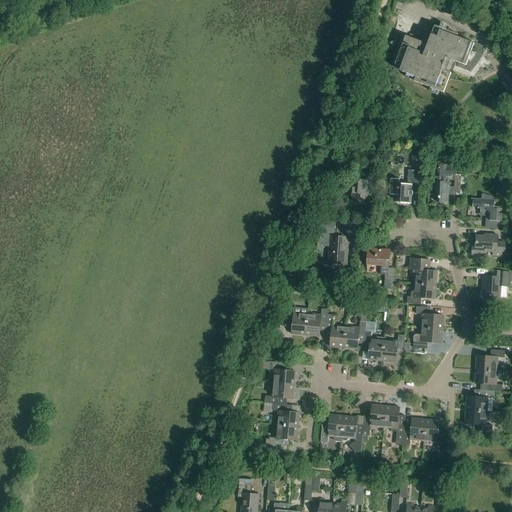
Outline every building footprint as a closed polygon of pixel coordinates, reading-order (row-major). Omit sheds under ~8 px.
[(458,35),(449,31),(449,29),(441,24),(440,28),(435,26),(428,45),(406,36),(400,51),(395,65),(404,68),(402,72),(416,77),(414,82),(444,93),(451,73),(445,71),(447,68),(450,60),(466,66),(468,59),(474,44),(457,37),(458,35)] [(413,146),(412,162),(420,162),(421,146),(413,146)] [(456,175),(456,167),(446,167),(446,164),(437,164),(436,178),(435,196),(440,196),(439,204),(448,205),(449,196),(453,196),(454,190),(460,191),(461,176),(456,175)] [(419,184),(420,171),(408,170),(407,185),(399,184),(400,180),(391,179),(390,195),(401,196),(400,204),(411,205),(412,184),(419,184)] [(380,190),(381,177),(373,176),(373,178),(368,177),(368,181),(350,180),(349,188),(353,189),(351,205),(366,206),(367,198),(369,198),(369,195),(367,195),(367,188),(372,188),(372,190),(380,190)] [(494,208),(495,201),(473,200),(472,209),(480,209),(480,215),(488,216),(487,230),(500,231),(501,223),(502,223),(502,215),(499,215),(499,208),(494,208)] [(336,222),(336,234),(347,234),(348,222),(336,222)] [(347,265),(348,238),(335,237),(336,224),(322,223),(321,238),(330,238),(328,264),(347,265)] [(484,255),(484,252),(493,253),(493,256),(505,257),(506,244),(497,243),(498,236),(489,236),(489,238),(476,237),(476,247),(474,247),(472,248),(472,255),(473,257),(481,257),(484,255)] [(395,276),(388,275),(390,251),(368,250),(367,265),(381,266),(381,275),(385,275),(384,289),(387,289),(387,294),(394,294),(395,276)] [(411,258),(410,263),(410,270),(413,271),(412,277),(415,277),(414,285),(436,286),(438,272),(429,272),(430,259),(411,258)] [(500,298),(506,298),(507,287),(509,288),(511,274),(503,273),(503,272),(493,271),(492,278),(483,277),(483,284),(484,284),(483,297),(500,298)] [(411,293),(411,298),(407,297),(407,304),(421,306),(421,299),(435,300),(436,286),(414,285),(414,291),(411,293)] [(305,336),(307,314),(308,310),(288,308),(287,322),(293,323),(291,335),(305,336)] [(422,315),(421,329),(442,330),(444,317),(430,316),(430,309),(416,308),(416,314),(422,315)] [(307,314),(305,336),(319,338),(320,324),(326,324),(327,316),(328,310),(321,310),(321,316),(307,314)] [(327,316),(326,324),(326,333),(332,334),(330,348),(344,349),(346,327),(332,326),(333,316),(327,316)] [(368,361),(382,362),(384,338),(377,338),(377,340),(371,339),(371,333),(374,333),(375,324),(371,323),(371,318),(366,318),(366,323),(365,332),(365,337),(364,345),(363,352),(369,353),(368,361)] [(365,332),(366,323),(360,322),(359,328),(346,327),(344,349),(357,351),(358,345),(364,345),(365,337),(365,332)] [(442,330),(421,329),(419,342),(414,342),(413,349),(427,350),(427,343),(441,344),(442,330)] [(384,338),(382,362),(395,364),(397,350),(403,350),(404,336),(398,336),(397,342),(384,340),(384,338)] [(476,356),(475,370),(497,372),(498,358),(504,358),(505,351),(491,351),(490,357),(476,356)] [(273,384),(294,386),(296,372),(282,371),(283,364),(269,363),(268,370),(274,370),(273,384)] [(475,370),(475,384),(480,384),(480,391),(481,391),(488,392),(495,392),(502,392),(502,385),(496,385),(497,372),(475,370)] [(294,386),(273,384),(271,397),(265,397),(265,403),(279,405),(279,398),(293,400),(294,386)] [(466,397),(465,411),(487,412),(488,399),(494,399),(495,392),(488,392),(481,391),(480,391),(474,391),(473,397),(466,397)] [(278,412),(277,426),(298,428),(300,414),(286,413),(286,405),(279,405),(265,403),(264,411),(278,412)] [(363,426),(362,443),(367,443),(368,437),(369,437),(369,436),(370,427),(384,429),(386,407),(372,406),(371,414),(364,413),(363,426)] [(386,407),(384,429),(391,429),(391,432),(397,432),(396,446),(403,446),(403,437),(404,433),(404,426),(405,423),(405,417),(398,416),(399,408),(386,407)] [(465,411),(465,424),(478,425),(478,432),(492,433),(492,426),(486,426),(487,412),(465,411)] [(322,423),(321,443),(328,443),(328,438),(333,438),(333,440),(336,442),(341,443),(341,439),(343,417),(330,416),(329,424),(322,423)] [(343,417),(341,439),(344,440),(346,443),(349,440),(355,441),(355,443),(353,443),(349,447),(355,454),(357,453),(361,453),(362,443),(363,426),(356,425),(357,418),(343,417)] [(403,437),(403,446),(409,447),(410,441),(424,442),(426,420),(412,419),(411,426),(404,426),(404,433),(403,437)] [(426,420),(424,442),(437,444),(437,449),(444,450),(445,436),(438,436),(439,422),(426,420)] [(298,428),(277,426),(275,439),(269,439),(268,445),(282,447),(283,440),(297,441),(298,428)] [(285,473),(283,483),(290,483),(292,474),(285,473)] [(312,488),(313,477),(306,477),(305,487),(312,488)] [(313,477),(312,488),(312,491),(319,492),(320,478),(313,477)] [(257,511),(259,496),(251,495),(252,480),(239,479),(238,494),(242,495),(240,511),(257,511)] [(356,495),(356,492),(357,481),(350,480),(349,494),(356,495)] [(401,484),(400,496),(399,499),(407,499),(408,485),(401,484)] [(311,502),(312,491),(312,488),(305,487),(304,501),(311,502)] [(444,502),(445,488),(437,488),(435,501),(444,502)] [(398,511),(399,499),(400,496),(393,495),(391,511),(398,511)] [(332,511),(333,504),(325,503),(325,501),(319,500),(318,511),(332,511)] [(341,505),(333,504),(332,511),(346,511),(347,503),(341,502),(341,505)] [(275,503),(275,506),(274,511),(288,511),(288,510),(289,504),(275,503)]
